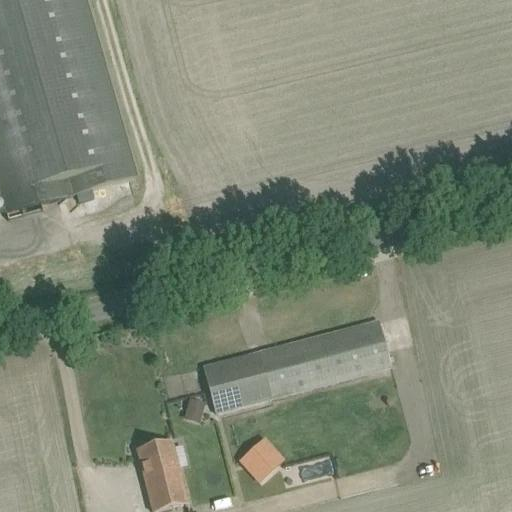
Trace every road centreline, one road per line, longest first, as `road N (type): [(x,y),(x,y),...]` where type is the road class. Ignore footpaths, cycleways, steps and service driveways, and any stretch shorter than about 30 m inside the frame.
road 1 (unclassified): [(511,207),(123,304)]
road 2 (unknown): [(33,327),(83,486)]
road 3 (unclassified): [(0,335),(123,304)]
